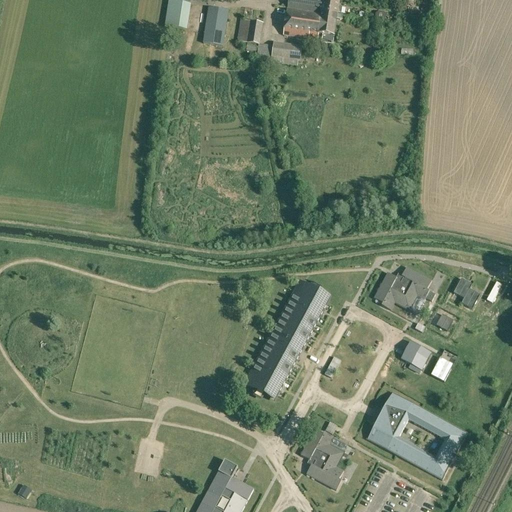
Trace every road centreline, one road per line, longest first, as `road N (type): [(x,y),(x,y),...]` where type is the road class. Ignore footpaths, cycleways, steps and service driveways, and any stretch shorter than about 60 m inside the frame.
road 1 (residential): [(144,464),(161,408),(172,400),(262,438),(274,457)]
road 2 (residential): [(351,310),(394,331),(353,408),(310,389)]
road 3 (residential): [(351,310),(381,259),(427,257),(501,277)]
